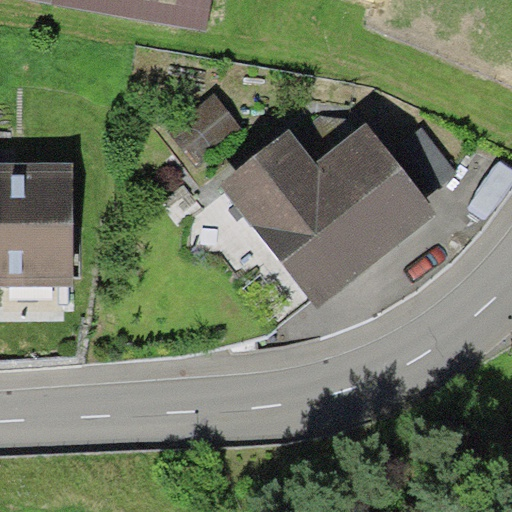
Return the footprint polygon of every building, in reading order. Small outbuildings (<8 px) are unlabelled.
[(53,0),(53,3),(206,31),(211,0),(53,0)] [(240,129),(212,93),(167,127),(195,164),(240,129)] [(293,136),(290,129),(220,185),(318,309),(379,261),(437,214),(362,119),(320,115),(293,136)] [(421,127),(392,149),(428,196),(457,174),(421,127)] [(32,163),(0,163),(0,285),(73,285),(73,163),(32,163)]
